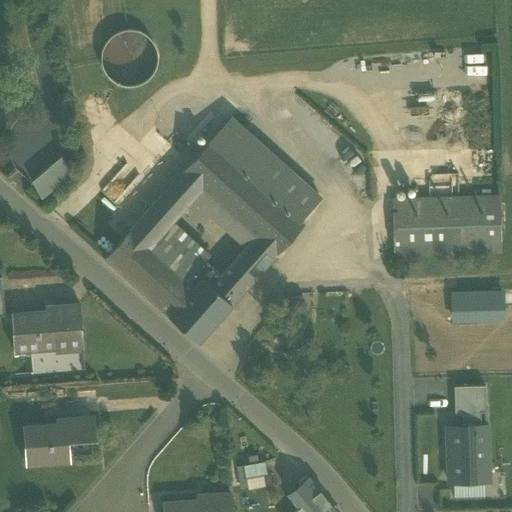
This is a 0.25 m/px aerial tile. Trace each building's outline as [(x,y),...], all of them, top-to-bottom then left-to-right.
[(111,81),(119,86),(129,88),(138,86),(147,81),(153,74),(156,64),(157,55),(154,46),(148,39),(141,34),(133,31),(124,31),(115,34),(108,40),(103,47),(101,55),(101,65),(104,74),(111,81)] [(172,224),(192,200),(244,248),(209,286),(231,306),(304,223),(301,220),(320,200),(229,119),(183,172),(130,230),(104,260),(168,317),(194,287),(188,281),(209,256),(172,224)] [(28,191),(41,204),(72,173),(59,160),(28,191)] [(498,190),(390,191),(391,255),(499,253),(498,190)] [(209,286),(201,279),(194,287),(168,317),(198,344),(231,306),(209,286)] [(509,309),(508,289),(454,290),(455,311),(509,309)] [(56,312),(11,316),(14,352),(83,347),(80,306),(55,307),(56,312)] [(462,413),(462,427),(480,426),(479,412),(486,412),(485,387),(452,388),(454,414),(462,413)] [(56,423),(22,426),(25,466),(69,463),(68,443),(97,441),(95,415),(55,418),(56,423)] [(462,427),(442,428),(444,488),(491,486),(489,426),(480,426),(462,427)] [(264,462),(242,465),(244,479),(266,476),(264,462)] [(333,511),(306,479),(286,495),(297,509),(293,511),(333,511)] [(231,511),(230,492),(195,494),(195,499),(162,501),(162,511),(231,511)]
